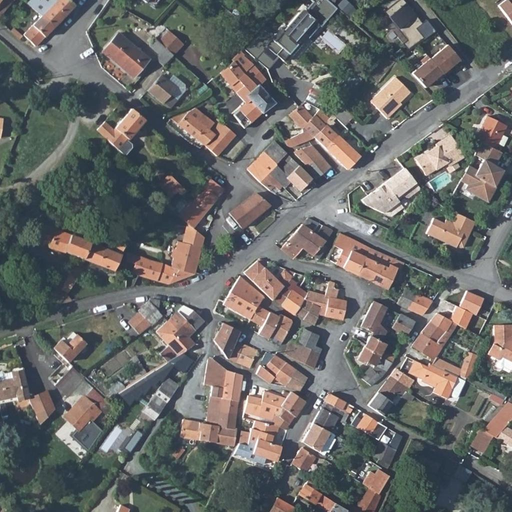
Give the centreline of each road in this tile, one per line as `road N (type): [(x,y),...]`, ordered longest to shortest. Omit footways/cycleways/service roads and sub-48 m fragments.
road 1 (residential): [(309,202),(511,60)]
road 2 (residential): [(332,373),(364,409),(511,489)]
road 3 (residential): [(0,332),(134,292),(200,289)]
road 4 (residential): [(232,172),(175,140),(102,81),(63,64)]
road 5 (residential): [(309,202),(334,223),(473,282)]
